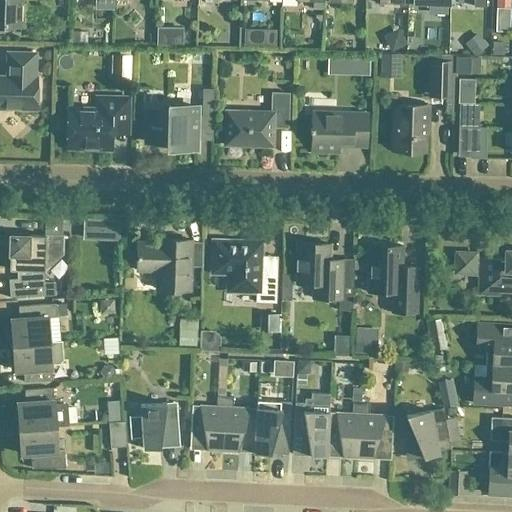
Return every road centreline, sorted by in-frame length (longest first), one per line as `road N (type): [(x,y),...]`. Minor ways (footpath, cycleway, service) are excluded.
road 1 (residential): [(511,190),(0,175)]
road 2 (residential): [(392,511),(369,498),(0,488)]
